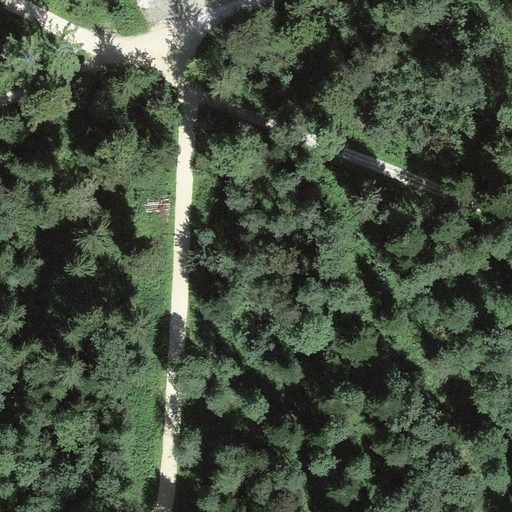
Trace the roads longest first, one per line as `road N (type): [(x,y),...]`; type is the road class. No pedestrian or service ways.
road 1 (track): [(166,511),(190,91)]
road 2 (track): [(511,213),(190,91),(125,56)]
road 3 (track): [(0,103),(266,0)]
road 4 (track): [(5,0),(125,56)]
